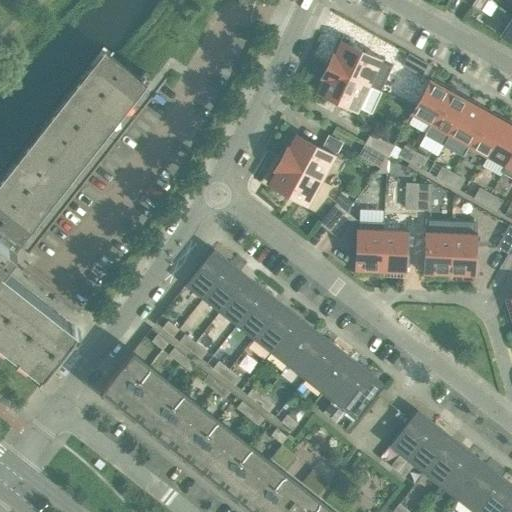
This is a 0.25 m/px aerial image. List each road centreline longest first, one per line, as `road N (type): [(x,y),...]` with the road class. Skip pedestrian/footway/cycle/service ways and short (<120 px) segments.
road 1 (residential): [(56,409),(218,194)]
road 2 (residential): [(218,194),(311,0)]
road 3 (residential): [(370,313),(397,296),(463,299),(482,308),(511,391)]
road 4 (residential): [(218,194),(370,313)]
road 5 (residential): [(370,313),(507,420)]
road 6 (residential): [(183,511),(56,409)]
road 7 (residential): [(511,67),(385,0)]
